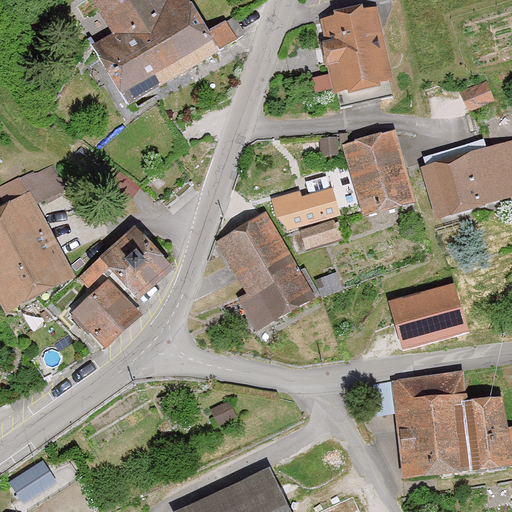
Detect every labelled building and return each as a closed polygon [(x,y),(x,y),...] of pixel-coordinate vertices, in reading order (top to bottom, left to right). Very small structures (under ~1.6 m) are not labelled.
[(153,0),(97,33),(73,47),(109,109),(203,53),(171,0),(153,0)] [(77,0),(97,33),(153,0),(77,0)] [(386,90),(369,2),(305,14),(322,102),(386,90)] [(490,99),(482,79),(453,92),(461,111),(490,99)] [(388,130),(333,143),(351,217),(406,204),(388,130)] [(424,223),(511,196),(511,131),(406,163),(424,223)] [(312,136),(313,155),(330,154),(329,135),(312,136)] [(332,218),(326,190),(267,204),(274,232),(332,218)] [(21,191),(0,200),(0,310),(63,280),(21,191)] [(242,328),(301,299),(260,215),(209,239),(236,295),(228,299),(242,328)] [(164,264),(124,224),(71,278),(85,292),(61,313),(92,347),(131,312),(124,304),(164,264)] [(293,252),(339,239),(335,224),(289,236),(293,252)] [(314,302),(335,291),(325,271),(304,282),(314,302)] [(444,284),(378,302),(393,355),(459,336),(444,284)] [(455,373),(383,381),(389,477),(498,468),(498,464),(511,462),(511,425),(495,427),(493,397),(458,400),(455,373)] [(210,425),(230,416),(222,399),(202,408),(210,425)] [(24,501),(59,479),(45,457),(10,479),(24,501)] [(169,511),(296,511),(272,462),(170,511),(169,511)]
